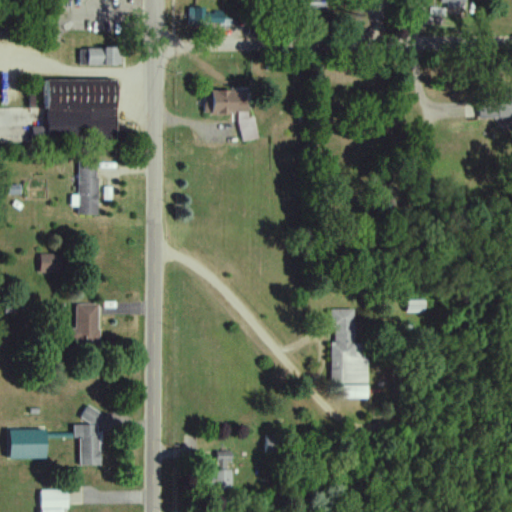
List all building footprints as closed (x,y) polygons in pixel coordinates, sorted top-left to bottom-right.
[(326,0),(304,0),(304,9),(326,9),(326,0)] [(232,25),(232,11),(195,11),(195,25),(232,25)] [(80,48),(80,66),(116,66),(116,48),(80,48)] [(116,111),(116,80),(46,81),(46,126),(32,127),(32,141),(115,141),(114,111),(116,111)] [(240,115),(240,141),(255,141),(256,117),(247,116),(248,104),(235,104),(235,92),(204,92),(204,114),(240,115)] [(511,93),(478,94),(479,119),(511,117),(511,93)] [(78,161),(78,215),(97,215),(97,161),(78,161)] [(40,255),(40,273),(65,273),(65,255),(40,255)] [(98,304),(73,304),(75,354),(100,353),(98,304)] [(367,383),(367,344),(354,344),(354,310),(330,310),(330,383),(367,383)] [(100,467),(98,410),(83,410),(84,425),(78,425),(79,467),(100,467)] [(282,452),(282,438),(266,438),(266,452),(282,452)] [(231,453),(217,452),(216,471),(208,471),(207,495),(230,496),(231,453)] [(40,491),(39,511),(63,511),(63,510),(68,510),(68,491),(40,491)]
